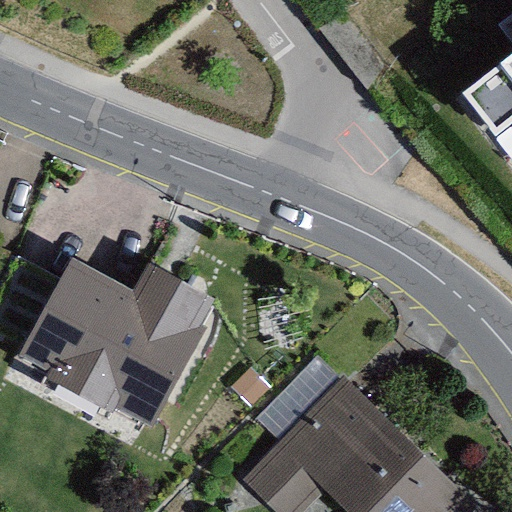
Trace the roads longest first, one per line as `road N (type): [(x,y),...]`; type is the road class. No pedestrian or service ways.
road 1 (unclassified): [(0,85),(284,199)]
road 2 (unclassified): [(284,199),(345,222),(475,307),(511,352)]
road 3 (residential): [(258,0),(305,63),(317,96),(284,199)]
